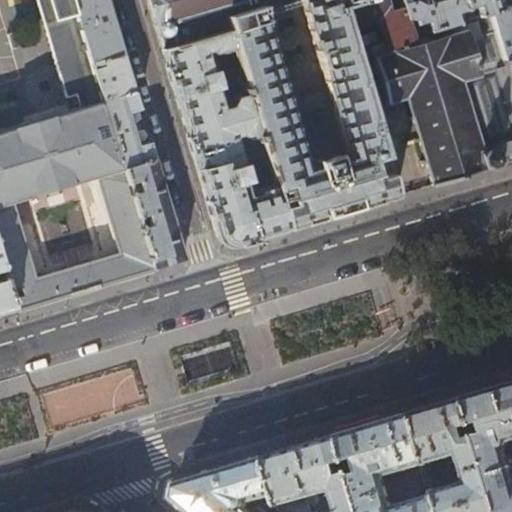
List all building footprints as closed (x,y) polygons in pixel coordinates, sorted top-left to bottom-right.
[(29,0),(58,102),(71,99),(74,109),(102,101),(91,63),(81,33),(84,32),(81,22),(78,23),(71,0),(29,0)] [(71,0),(78,23),(81,22),(84,32),(81,33),(91,63),(122,54),(110,14),(105,0),(71,0)] [(146,0),(151,14),(157,35),(161,50),(228,30),(224,17),(258,7),(267,5),(265,0),(146,0)] [(270,174),(286,229),(308,222),(343,212),(396,197),(343,19),(339,5),(358,0),(300,0),(345,156),(304,166),(258,7),(224,17),(228,30),(234,50),(245,88),(260,141),(270,174)] [(488,12),(478,15),(474,17),(468,19),(427,31),(411,36),(408,26),(401,0),(358,0),(339,5),(343,19),(359,14),(379,9),(389,43),(370,48),(373,57),(372,56),(370,59),(373,60),(385,100),(384,102),(387,103),(388,102),(406,98),(411,116),(408,117),(409,120),(412,119),(418,138),(415,140),(416,143),(419,142),(424,160),(421,161),(422,165),(425,164),(432,186),(503,164),(511,161),(511,92),(502,60),(488,12)] [(401,0),(408,26),(425,21),(427,31),(468,19),(467,13),(465,9),(462,0),(401,0)] [(462,0),(465,9),(476,6),(478,15),(488,12),(500,9),(497,0),(462,0)] [(500,9),(488,12),(502,60),(511,57),(511,15),(509,6),(500,9)] [(211,57),(234,50),(228,30),(161,50),(208,207),(216,236),(233,245),(256,238),(286,229),(270,174),(247,181),(235,139),(241,137),(245,140),(255,137),(257,143),(260,141),(245,88),(241,89),(241,93),(233,96),(231,101),(224,103),(211,57)] [(122,54),(91,63),(102,101),(132,91),(127,72),(122,54)] [(511,57),(502,60),(511,92),(511,57)] [(132,91),(102,101),(122,168),(153,159),(142,123),(132,91)] [(0,266),(13,310),(83,290),(151,269),(122,168),(102,101),(74,109),(0,129),(0,266)] [(153,159),(122,168),(151,269),(167,265),(183,260),(164,198),(153,159)] [(0,266),(0,314),(13,310),(0,266)] [(507,511),(511,511),(511,381),(497,386),(461,397),(469,424),(477,422),(481,434),(473,436),(495,511),(504,511),(505,511),(506,510),(507,509),(507,511)] [(435,404),(408,412),(425,470),(430,468),(429,462),(456,454),(464,482),(431,491),(433,495),(437,511),(495,511),(473,436),(469,424),(461,397),(435,404)] [(437,511),(433,495),(392,507),(383,477),(418,466),(420,474),(421,474),(422,475),(423,477),(427,476),(425,470),(408,412),(377,422),(336,434),(344,463),(353,460),(357,473),(348,476),(358,511),(437,511)] [(297,446),(262,456),(273,496),(277,511),(317,511),(313,511),(310,511),(307,497),(329,491),(335,511),(358,511),(348,476),(344,463),(336,434),(297,446)] [(248,503),(273,496),(262,456),(224,467),(173,483),(170,497),(188,511),(264,511),(259,508),(254,509),(251,511),(249,511),(247,510),(248,503)]
